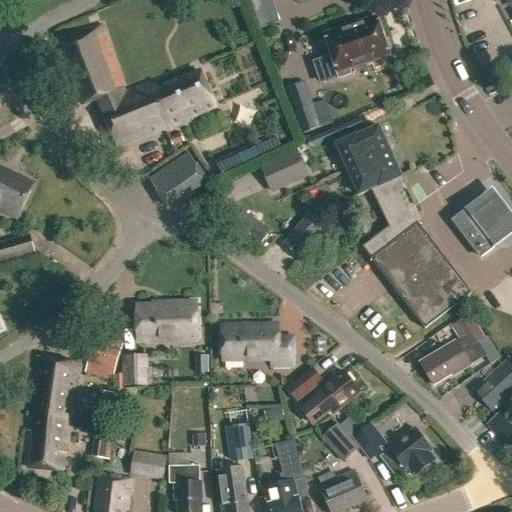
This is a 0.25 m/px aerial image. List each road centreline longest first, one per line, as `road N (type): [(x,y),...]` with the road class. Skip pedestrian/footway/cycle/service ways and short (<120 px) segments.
road 1 (residential): [(493,486),(431,406),(282,287),(197,232),(152,219)]
road 2 (residential): [(152,219),(31,106),(0,54)]
road 3 (residential): [(0,357),(88,297),(152,219)]
road 4 (tertiary): [(511,164),(459,86),(425,0)]
